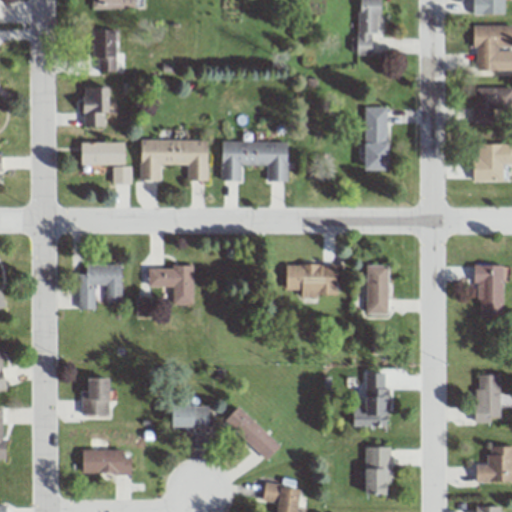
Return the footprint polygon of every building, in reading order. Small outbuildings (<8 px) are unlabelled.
[(92,0),(92,9),(135,9),(135,0),(92,0)] [(357,0),(357,54),(373,54),(373,32),(379,32),(379,0),(357,0)] [(503,14),(503,0),(472,0),(472,14),(503,14)] [(498,47),(511,47),(511,24),(474,25),(474,70),(498,70),(498,47)] [(117,71),(117,30),(95,30),(95,71),(117,71)] [(109,86),(83,86),(82,125),(108,126),(109,86)] [(511,86),(473,87),(473,124),(493,124),(493,108),(511,107),(511,86)] [(364,169),(388,169),(388,106),(364,106),(364,169)] [(207,139),(140,139),(140,179),(160,179),(160,164),(187,164),(187,179),(207,180),(207,139)] [(220,179),(240,179),(240,164),(266,165),(266,180),(287,180),(287,141),(221,140),(220,179)] [(131,165),(124,165),(124,141),(81,141),(81,164),(111,163),(111,183),(131,183),(131,165)] [(473,181),(504,181),(504,164),(511,163),(511,142),(473,143),(473,181)] [(78,309),(94,308),(94,284),(105,284),(105,302),(121,301),(120,263),(85,264),(85,273),(77,273),(78,309)] [(285,290),(300,290),(300,297),(337,297),(337,264),(285,264),(285,290)] [(388,315),(388,264),(365,264),(365,315),(388,315)] [(502,264),(474,264),(474,316),(502,316),(502,264)] [(147,266),(147,286),(172,286),(172,305),(193,305),(193,266),(147,266)] [(149,315),(148,302),(137,303),(138,316),(149,315)] [(388,372),(367,372),(366,426),(387,426),(388,372)] [(499,422),(499,374),(474,374),(474,422),(499,422)] [(89,377),(89,397),(81,397),(81,414),(109,414),(109,377),(89,377)] [(186,433),(208,433),(208,406),(171,406),(171,427),(186,427),(186,433)] [(224,420),(265,460),(279,446),(239,406),(224,420)] [(511,445),(487,445),(487,464),(474,464),(474,481),(511,481),(511,445)] [(389,446),(365,446),(365,495),(389,495),(389,446)] [(81,473),(131,473),(131,449),(81,449),(81,473)] [(276,511),(296,511),(300,488),(264,484),(262,501),(277,503),(276,511)]
